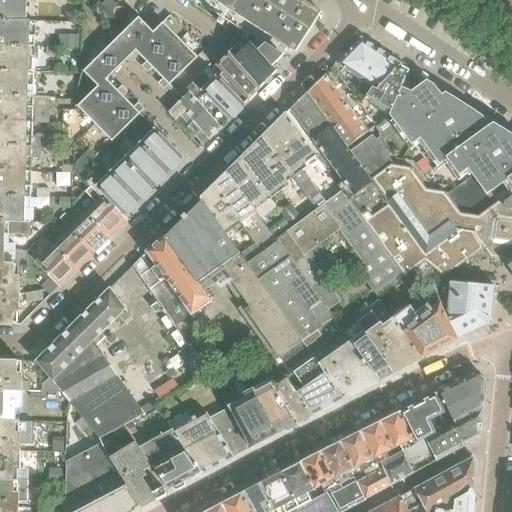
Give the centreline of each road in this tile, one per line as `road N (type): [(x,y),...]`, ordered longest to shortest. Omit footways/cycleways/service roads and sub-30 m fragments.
road 1 (residential): [(0,347),(40,332),(369,8)]
road 2 (residential): [(168,511),(465,355),(511,349)]
road 3 (residential): [(511,100),(369,8)]
road 4 (residential): [(360,511),(475,450),(503,445)]
